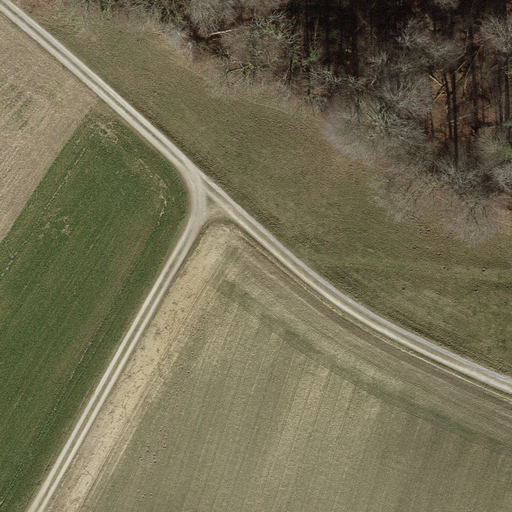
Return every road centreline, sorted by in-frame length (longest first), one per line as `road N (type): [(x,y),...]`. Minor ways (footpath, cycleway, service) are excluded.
road 1 (track): [(5,0),(336,297),(511,386)]
road 2 (track): [(37,511),(213,190)]
